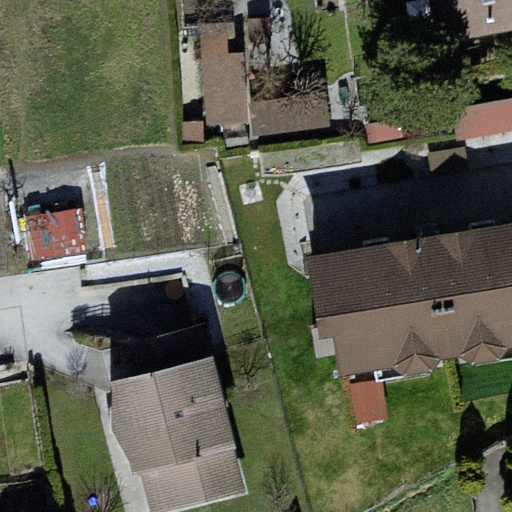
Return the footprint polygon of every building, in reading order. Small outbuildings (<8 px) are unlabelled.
[(511,0),(413,0),(423,49),(511,29),(511,0)] [(237,106),(233,30),(203,31),(207,107),(237,106)] [(465,119),(511,115),(511,91),(463,94),(465,119)] [(511,230),(289,258),(304,382),(511,357),(511,230)] [(198,361),(92,388),(123,511),(168,511),(232,496),(198,361)]
